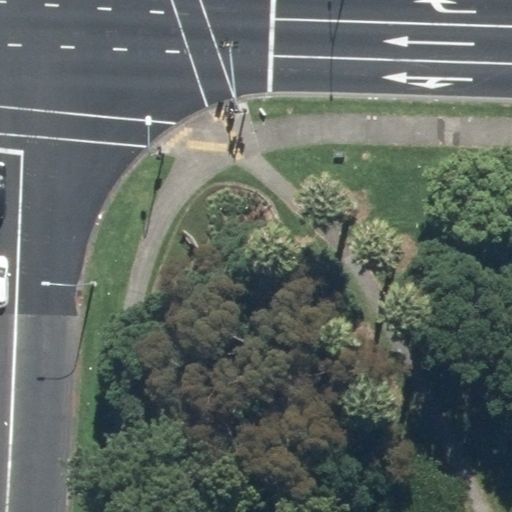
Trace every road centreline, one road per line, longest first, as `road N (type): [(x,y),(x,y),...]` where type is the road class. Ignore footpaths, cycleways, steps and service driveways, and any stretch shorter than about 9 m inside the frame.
road 1 (primary): [(511,18),(14,0)]
road 2 (secondary): [(0,222),(14,0)]
